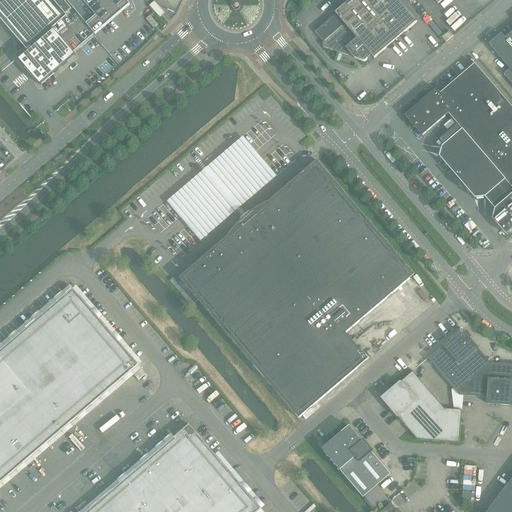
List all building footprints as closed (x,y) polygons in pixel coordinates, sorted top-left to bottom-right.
[(0,0),(0,9),(3,13),(2,14),(28,50),(31,47),(32,48),(18,60),(40,86),(41,85),(75,55),(74,53),(94,36),(76,16),(62,0),(54,0),(54,1),(53,0),(0,0)] [(336,14),(316,32),(324,42),(323,43),(323,44),(323,45),(323,47),(324,48),(325,48),(347,56),(349,53),(354,58),(363,61),(364,61),(365,61),(369,57),(374,59),(417,22),(397,0),(350,0),(335,13),(336,14)] [(154,2),(150,6),(159,17),(164,13),(154,2)] [(150,16),(146,20),(154,28),(155,27),(157,25),(153,20),(150,17),(150,16)] [(445,35),(442,38),(446,42),(453,36),(449,32),(445,35)] [(501,33),(488,45),(492,49),(497,55),(509,69),(503,74),(511,84),(511,32),(505,38),(501,33)] [(436,89),(405,116),(410,122),(409,123),(414,129),(415,128),(422,136),(425,134),(448,114),(461,129),(447,143),(442,147),(439,157),(451,171),(448,174),(452,178),(452,179),(460,188),(463,186),(475,200),(485,198),(495,209),(491,212),(489,214),(496,223),(495,224),(500,229),(501,228),(507,235),(511,230),(511,107),(475,64),(470,68),(440,94),(436,89)] [(243,138),(167,203),(200,243),(277,178),(243,138)] [(184,275),(179,278),(295,414),(299,419),(307,412),(313,407),(368,360),(346,334),(414,275),(404,264),(403,262),(317,161),(312,165),(275,196),(273,198),(268,202),(268,203),(269,204),(256,215),(256,217),(257,218),(245,228),(244,227),(242,227),(229,238),(228,237),(227,237),(222,241),(220,243),(184,274),(184,275)] [(196,300),(176,276),(170,282),(190,305),(196,300)] [(0,351),(0,483),(138,366),(75,291),(73,289),(0,351)] [(462,330),(428,359),(456,392),(490,363),(469,338),(462,330)] [(511,365),(490,363),(456,392),(459,395),(487,398),(487,404),(499,405),(511,405),(511,365)] [(142,370),(134,376),(138,380),(145,374),(142,370)] [(392,390),(381,398),(398,418),(402,423),(409,431),(417,440),(459,443),(460,429),(462,410),(444,409),(412,372),(392,390)] [(189,425),(87,511),(257,511),(261,509),(215,455),(189,425)] [(349,426),(322,449),(363,498),(390,475),(380,462),(372,453),(373,451),(363,440),(362,441),(349,426)] [(511,511),(511,479),(487,511),(511,511)]
